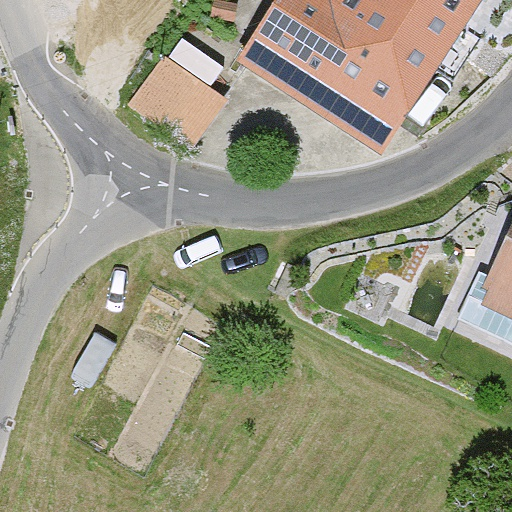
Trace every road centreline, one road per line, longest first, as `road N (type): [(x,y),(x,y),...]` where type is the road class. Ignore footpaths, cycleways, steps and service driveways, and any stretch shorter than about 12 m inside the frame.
road 1 (residential): [(511,106),(426,168),(354,192),(272,203),(123,177)]
road 2 (unclassified): [(0,392),(42,286),(123,177)]
road 3 (residential): [(123,177),(40,73),(10,0)]
